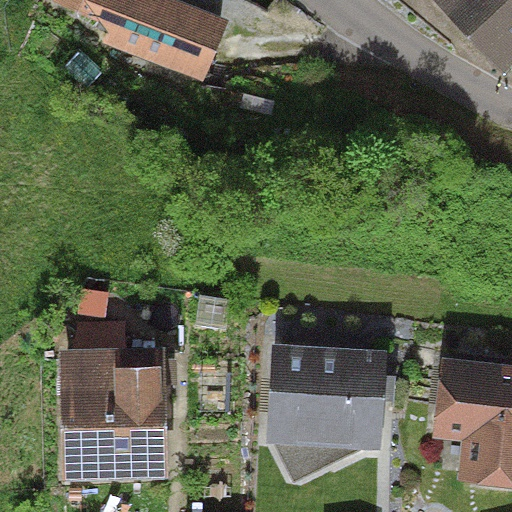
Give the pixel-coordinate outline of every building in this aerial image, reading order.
[(51,0),(108,24),(101,40),(203,83),(229,21),(179,0),(51,0)] [(511,0),(434,0),(503,72),(511,63),(511,0)] [(82,288),(78,314),(105,318),(109,292),(82,288)] [(76,321),(77,350),(126,348),(126,320),(76,321)] [(387,350),(273,344),(266,442),(288,484),(302,485),(332,470),(334,471),(381,450),(384,400),(385,375),(387,350)] [(77,350),(59,350),(63,481),(168,479),(165,348),(126,348),(77,350)] [(511,363),(440,357),(432,436),(463,439),(459,484),(511,488),(511,363)] [(396,376),(385,375),(384,400),(394,400),(396,376)]
